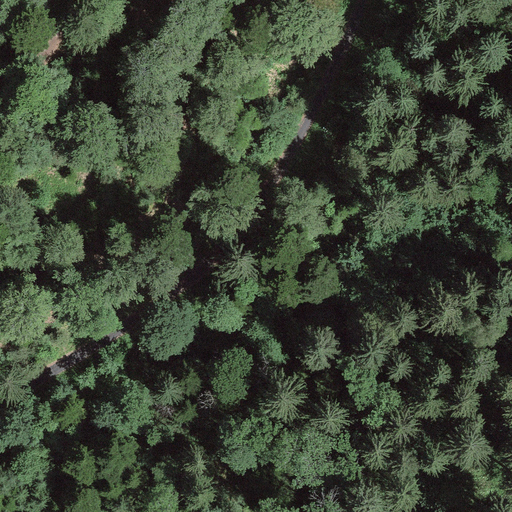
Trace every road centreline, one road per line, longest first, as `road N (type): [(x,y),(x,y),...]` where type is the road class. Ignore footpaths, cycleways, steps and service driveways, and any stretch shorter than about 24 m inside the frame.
road 1 (track): [(0,396),(194,274),(248,218),(304,136),(362,0)]
road 2 (track): [(0,117),(83,0)]
